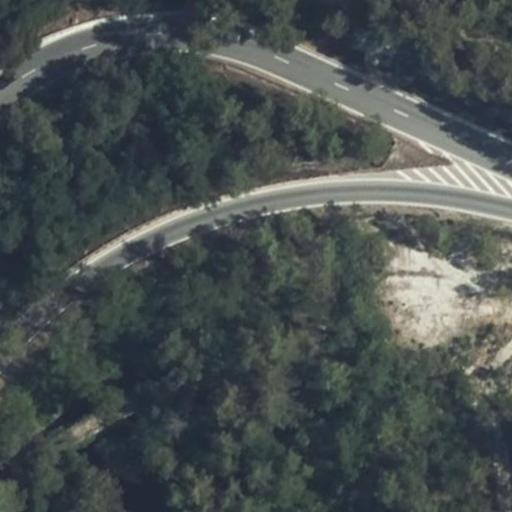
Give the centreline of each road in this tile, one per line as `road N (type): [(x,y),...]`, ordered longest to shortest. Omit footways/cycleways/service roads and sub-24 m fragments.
road 1 (primary): [(0,356),(101,268),(167,233),(251,205),(332,191),(511,195)]
road 2 (primary): [(511,177),(455,134),(225,35),(161,30),(96,42),(0,88)]
